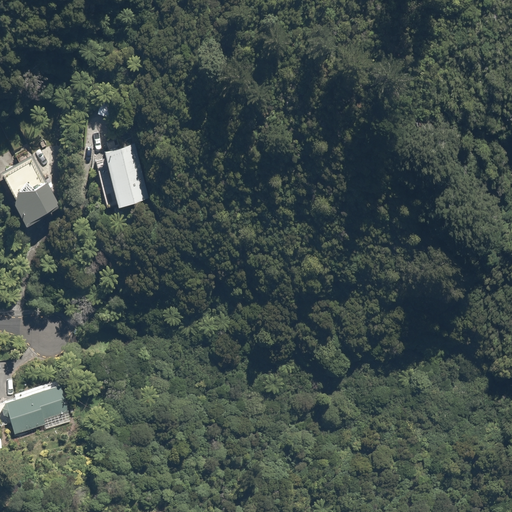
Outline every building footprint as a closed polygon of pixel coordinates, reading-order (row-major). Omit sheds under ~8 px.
[(96,98),(92,112),(113,117),(116,102),(96,98)] [(135,139),(99,149),(114,204),(150,195),(135,139)] [(0,169),(0,172),(11,194),(46,177),(56,172),(45,148),(0,169)] [(46,177),(11,194),(6,196),(20,224),(60,205),(46,177)] [(42,419),(67,411),(57,384),(2,402),(12,432),(43,422),(42,419)]
